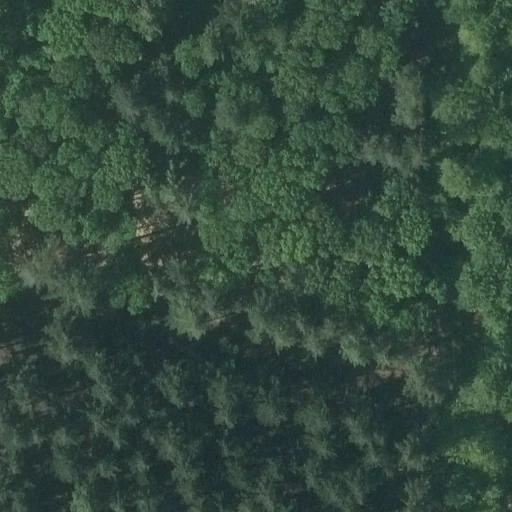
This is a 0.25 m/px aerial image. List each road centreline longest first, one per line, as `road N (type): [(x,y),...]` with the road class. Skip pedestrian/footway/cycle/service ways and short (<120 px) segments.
road 1 (track): [(443,382),(0,267)]
road 2 (track): [(431,0),(443,382)]
road 3 (track): [(443,382),(450,511)]
